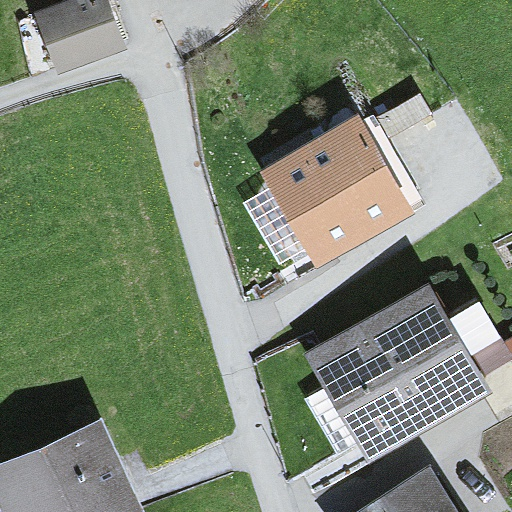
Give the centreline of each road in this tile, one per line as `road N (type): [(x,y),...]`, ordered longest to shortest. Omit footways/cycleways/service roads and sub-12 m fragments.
road 1 (residential): [(135,64),(207,350),(260,511)]
road 2 (residential): [(0,100),(135,64)]
